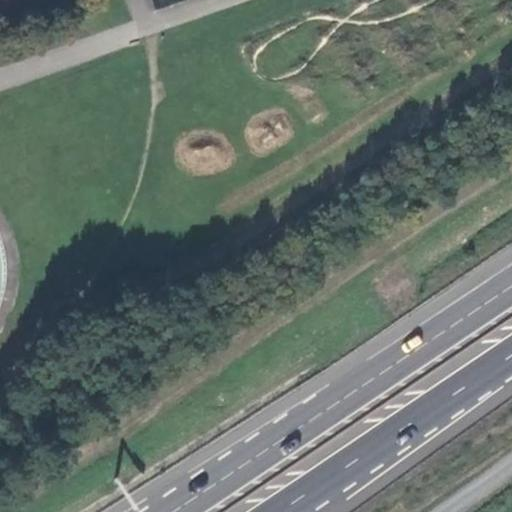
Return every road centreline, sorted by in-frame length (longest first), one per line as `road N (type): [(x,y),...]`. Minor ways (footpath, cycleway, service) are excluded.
road 1 (track): [(3,511),(511,166)]
road 2 (trunk): [(511,283),(171,511)]
road 3 (trunk): [(280,511),(511,356)]
